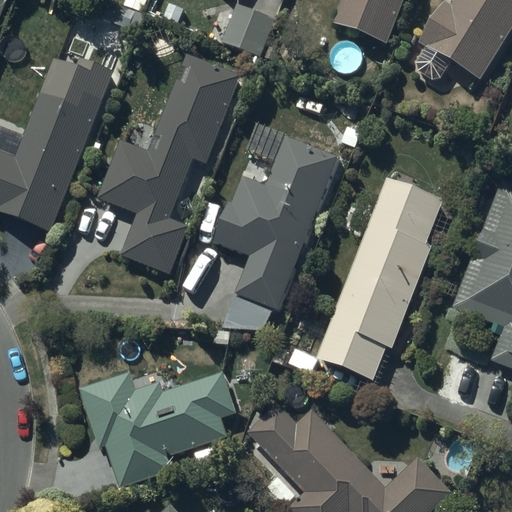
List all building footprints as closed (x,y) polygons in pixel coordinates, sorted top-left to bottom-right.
[(0,0),(0,27),(10,0),(0,0)] [(408,0),(347,0),(336,30),(388,51),(408,0)] [(511,0),(463,0),(454,15),(447,10),(422,50),(427,54),(418,69),(420,78),(434,88),(442,85),(451,70),(481,88),(511,37),(511,0)] [(279,24),(240,8),(225,46),(264,61),(279,24)] [(243,83),(188,62),(150,161),(121,150),(100,205),(139,220),(122,264),(172,283),(192,233),(173,226),(196,166),(209,171),(243,83)] [(57,68),(19,166),(0,158),(0,221),(55,243),(119,78),(84,64),(79,77),(57,68)] [(250,265),(224,332),(266,336),(274,316),(281,319),(340,166),(287,145),(268,195),(243,185),(234,210),(232,209),(215,252),(250,265)] [(511,188),(506,186),(453,313),(497,331),(493,341),(503,345),(493,368),(511,375),(511,188)] [(445,209),(389,188),(320,367),(376,388),(389,355),(395,358),(434,255),(428,253),(445,209)] [(136,399),(131,383),(84,397),(103,456),(109,454),(122,496),(175,479),(170,464),(230,445),(224,425),(237,421),(225,381),(165,400),(162,391),(136,399)] [(389,497),(314,418),(300,431),(281,411),(251,440),(308,500),(295,511),(441,511),(453,501),(421,467),(389,497)]
